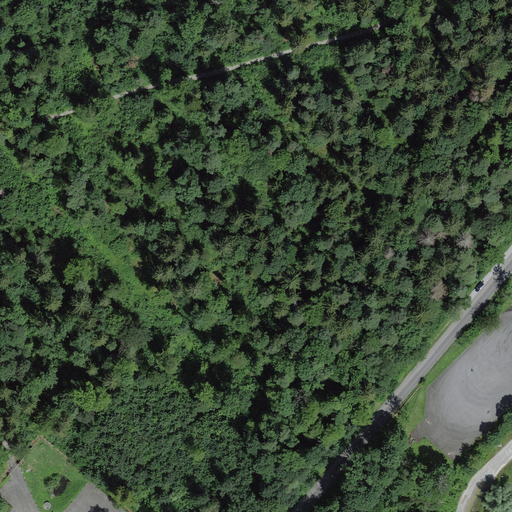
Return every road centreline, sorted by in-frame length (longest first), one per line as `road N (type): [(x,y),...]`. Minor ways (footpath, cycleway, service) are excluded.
road 1 (unclassified): [(511,260),(297,511)]
road 2 (track): [(183,78),(417,0)]
road 3 (track): [(0,131),(183,78)]
